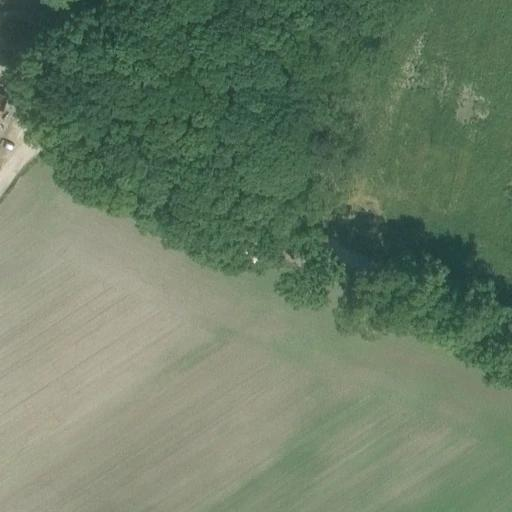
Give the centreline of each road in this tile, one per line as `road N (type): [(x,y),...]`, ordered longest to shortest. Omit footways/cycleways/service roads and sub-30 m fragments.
road 1 (track): [(350,0),(259,218),(511,331)]
road 2 (track): [(259,218),(43,120),(0,179)]
